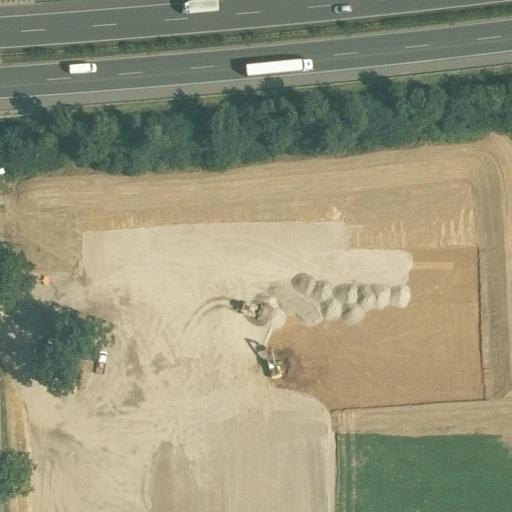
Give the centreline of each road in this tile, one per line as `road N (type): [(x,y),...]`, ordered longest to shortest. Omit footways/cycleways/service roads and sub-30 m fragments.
road 1 (motorway): [(0,88),(511,40)]
road 2 (motorway): [(433,0),(0,38)]
